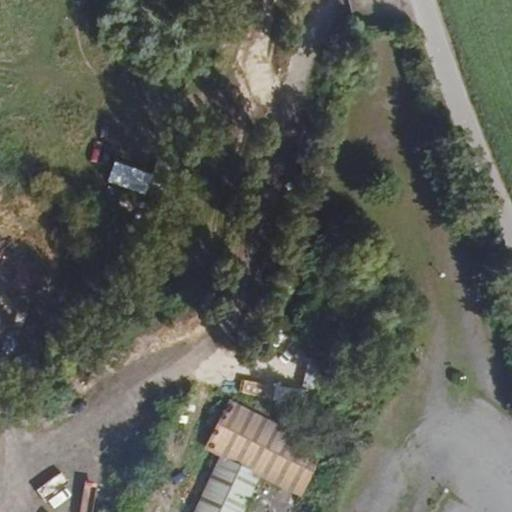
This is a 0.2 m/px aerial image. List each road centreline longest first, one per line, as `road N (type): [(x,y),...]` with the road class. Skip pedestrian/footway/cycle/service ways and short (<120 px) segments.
road 1 (unclassified): [(511,239),(425,0)]
road 2 (unclassified): [(305,117),(265,93),(256,71),(269,0)]
